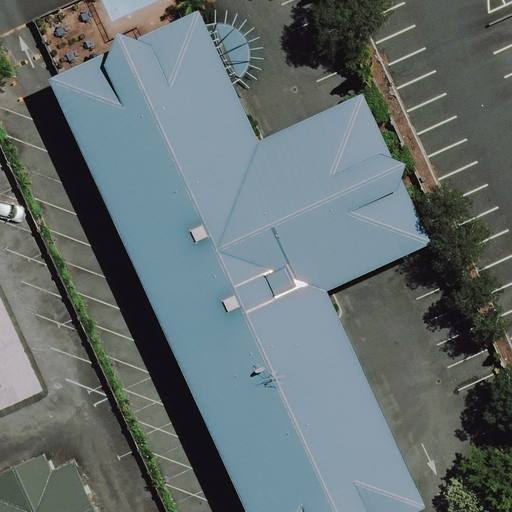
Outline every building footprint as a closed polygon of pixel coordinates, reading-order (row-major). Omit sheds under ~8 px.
[(423,511),(329,297),(335,295),(267,142),(257,146),(201,18),(53,83),(242,511),(423,511)] [(364,100),(267,142),(335,295),(431,253),(364,100)] [(442,145),(423,153),(429,167),(448,159),(442,145)] [(0,414),(40,397),(0,305),(0,414)] [(0,511),(95,511),(74,462),(52,472),(44,455),(0,474),(0,511)]
